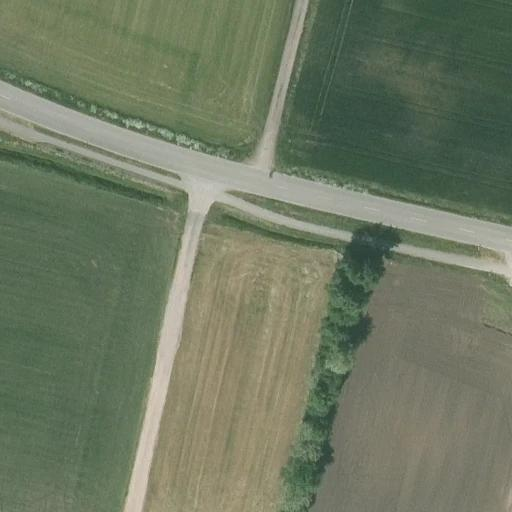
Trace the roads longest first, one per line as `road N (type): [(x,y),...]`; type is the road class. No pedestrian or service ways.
road 1 (tertiary): [(511,240),(202,167),(0,92)]
road 2 (track): [(258,181),(298,0)]
